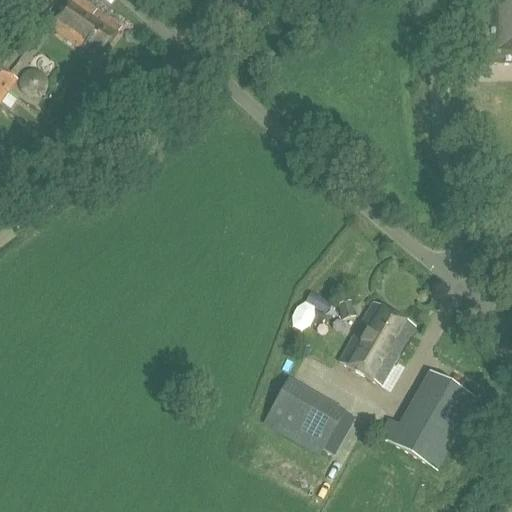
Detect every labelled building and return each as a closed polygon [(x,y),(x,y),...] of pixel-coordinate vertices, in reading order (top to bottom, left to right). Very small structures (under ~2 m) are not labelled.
[(97,64),(122,28),(81,0),(70,0),(51,28),(83,51),(81,53),(97,64)] [(479,66),(511,65),(511,2),(460,3),(460,36),(479,36),(479,66)] [(0,107),(18,81),(0,68),(0,107)] [(35,70),(33,70),(25,72),(23,75),(20,79),(19,85),(20,91),(24,96),(28,98),(34,99),(39,99),(44,95),(47,90),(48,86),(48,82),(46,77),(44,74),(41,72),(38,71),(35,70)] [(510,277),(511,276),(511,240),(502,243),(510,277)] [(343,322),(357,318),(352,301),(338,305),(343,322)] [(382,387),(416,328),(374,304),(340,363),(382,387)] [(438,471),(478,400),(434,375),(404,427),(390,419),(379,437),(438,471)] [(321,458),(347,412),(289,379),(264,425),(321,458)]
